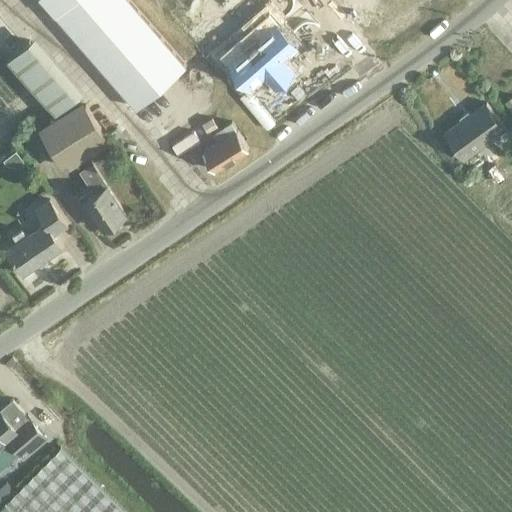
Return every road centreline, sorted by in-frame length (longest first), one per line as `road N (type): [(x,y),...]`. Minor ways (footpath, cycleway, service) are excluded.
road 1 (unclassified): [(0,348),(494,0)]
road 2 (track): [(213,511),(24,331)]
